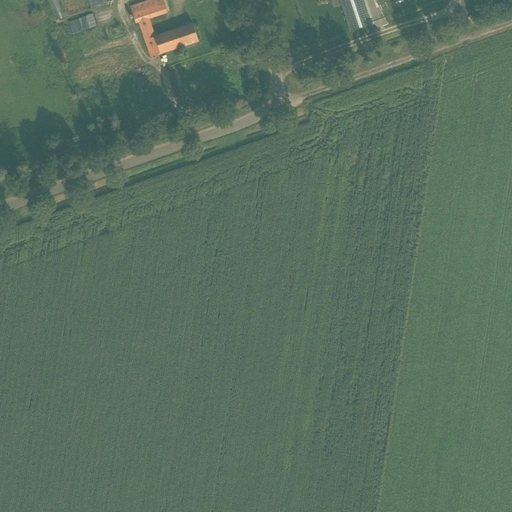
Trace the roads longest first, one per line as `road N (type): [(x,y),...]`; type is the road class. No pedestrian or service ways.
road 1 (tertiary): [(0,208),(260,116),(277,84),(251,0)]
road 2 (track): [(511,24),(260,116)]
